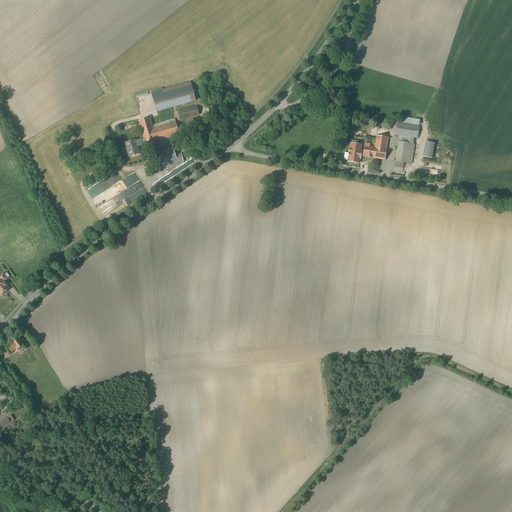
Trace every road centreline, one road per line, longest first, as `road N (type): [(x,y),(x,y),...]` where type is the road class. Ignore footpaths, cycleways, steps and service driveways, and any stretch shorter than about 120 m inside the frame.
road 1 (tertiary): [(0,334),(78,255),(233,144)]
road 2 (unclassified): [(233,144),(511,201)]
road 3 (tertiary): [(233,144),(304,72),(352,0)]
